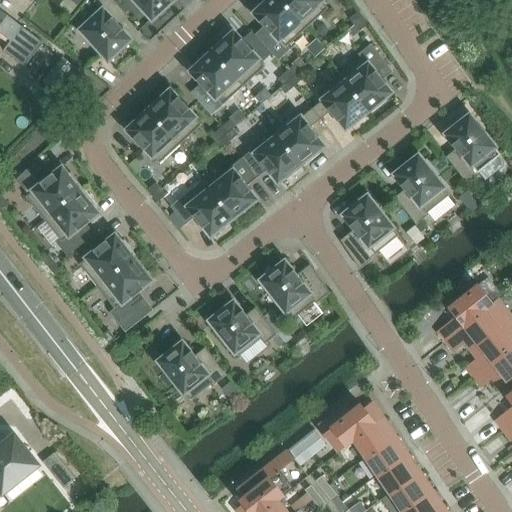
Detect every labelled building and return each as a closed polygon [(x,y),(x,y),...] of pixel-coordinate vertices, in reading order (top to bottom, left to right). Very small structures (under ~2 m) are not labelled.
[(124,30),(116,22),(125,13),(112,0),(97,0),(94,3),(102,12),(81,31),(89,38),(88,39),(101,53),(102,53),(109,61),(110,59),(110,60),(124,47),(124,46),(130,40),(122,32),(124,30)] [(133,0),(145,13),(146,12),(153,20),(154,19),(169,6),(168,6),(174,0),(133,0)] [(261,8),(255,14),(262,21),(260,23),(264,27),(255,35),(279,61),(290,51),(287,47),(307,29),(280,0),(269,0),(261,8)] [(280,0),(307,29),(328,9),(319,0),(280,0)] [(43,44),(7,16),(7,17),(0,11),(0,34),(11,42),(4,51),(4,52),(5,52),(25,67),(43,44)] [(354,26),(364,19),(360,12),(350,19),(354,26)] [(359,32),(369,26),(364,19),(354,26),(359,32)] [(265,67),(252,53),(253,51),(242,39),(241,41),(234,34),(228,39),(225,36),(211,49),(213,52),(212,53),(237,80),(243,87),(265,67)] [(387,84),(379,75),(388,68),(371,46),(359,55),(361,58),(341,75),(369,111),(372,114),(387,102),(384,99),(391,93),(385,86),(387,84)] [(237,80),(212,53),(198,66),(198,67),(192,72),(199,80),(197,81),(208,93),(210,92),(216,99),(237,80)] [(298,73),(302,70),(297,64),(288,71),(293,77),(298,73)] [(289,81),(293,77),(288,71),(279,79),(278,80),(283,86),(289,81)] [(294,87),(304,79),(298,73),(293,77),(289,81),(294,87)] [(369,111),(341,75),(318,93),(324,101),(312,110),(320,120),(330,112),(338,123),(340,121),(346,129),(353,124),(369,111)] [(285,95),(294,87),(289,81),(283,86),(280,89),(285,95)] [(202,125),(188,111),(190,110),(179,98),(177,99),(171,92),(165,97),(164,97),(149,111),(180,145),(202,125)] [(317,139),(319,138),(311,127),(320,120),(312,110),(301,119),(295,111),(273,128),(302,164),(304,167),(319,155),(317,152),(324,147),(317,139)] [(180,145),(149,111),(134,125),(135,125),(129,131),(135,138),(134,139),(145,151),(146,150),(159,164),(180,145)] [(501,155),(488,140),(489,139),(477,124),(476,124),(470,116),(469,117),(468,117),(453,129),(453,130),(447,135),(454,144),(452,146),(460,155),(450,162),(468,184),(480,175),(479,173),(501,155)] [(233,129),(236,126),(231,120),(222,128),(227,134),(233,129)] [(224,137),(227,134),(222,128),(213,136),(218,142),(224,137)] [(302,164),(273,128),(272,129),(275,133),(253,150),(262,162),(261,163),(271,176),(272,175),(278,182),(285,177),(302,164)] [(229,143),(238,135),(233,129),(227,134),(224,137),(229,143)] [(220,151),(229,143),(224,137),(218,142),(217,143),(215,144),(220,151)] [(450,196),(437,180),(438,180),(426,165),(425,165),(419,157),(418,158),(417,158),(402,170),(396,175),(403,185),(401,186),(408,195),(399,203),(417,225),(429,215),(428,213),(450,196)] [(231,168),(209,185),(234,218),(250,206),(250,205),(256,200),(250,192),(252,191),(242,178),(240,180),(231,168)] [(42,185),(27,197),(44,220),(52,214),(83,189),(71,173),(68,176),(62,169),(55,175),(53,173),(41,184),(42,185)] [(205,181),(172,207),(186,225),(194,218),(203,229),(205,228),(211,236),(218,231),(234,218),(209,185),(205,181)] [(153,197),(162,189),(157,183),(147,191),(153,197)] [(52,214),(44,220),(61,241),(57,245),(67,257),(90,238),(83,229),(92,222),(90,220),(98,214),(93,207),(96,205),(83,189),(52,214)] [(157,203),(167,196),(162,189),(153,197),(157,203)] [(9,205),(2,195),(0,196),(0,206),(3,210),(9,205)] [(351,210),(345,216),(352,225),(350,227),(357,236),(354,238),(344,246),(360,270),(373,261),(367,254),(396,233),(386,221),(387,220),(375,205),(374,205),(368,197),(366,198),(351,210)] [(95,253),(80,265),(98,287),(134,259),(133,258),(136,256),(124,241),(121,243),(116,236),(108,243),(107,241),(94,251),(95,253)] [(57,265),(49,256),(43,261),(50,270),(57,265)] [(134,259),(98,287),(115,309),(110,313),(126,333),(149,314),(136,297),(145,289),(144,288),(151,281),(146,275),(147,275),(134,259)] [(332,292),(314,270),(301,280),(294,271),(293,272),(285,263),(278,268),(276,265),(261,277),(263,280),(262,281),(268,289),(268,290),(280,305),(280,304),(293,320),(316,301),(318,303),(332,292)] [(64,274),(57,265),(50,270),(58,279),(64,274)] [(446,342),(499,301),(498,300),(493,304),(479,286),(450,309),(456,317),(438,332),(446,342)] [(471,351),(511,319),(511,317),(499,301),(446,342),(454,352),(465,343),(471,351)] [(278,335),(260,313),(250,320),(243,311),(241,312),(234,303),(227,308),(225,305),(210,317),(212,321),(211,322),(217,330),(214,332),(226,347),(229,345),(239,357),(261,339),(265,345),(278,335)] [(474,378),(511,348),(511,319),(471,351),(477,359),(466,368),(474,378)] [(116,340),(109,331),(103,336),(110,345),(116,340)] [(226,376),(209,353),(199,361),(192,352),(190,353),(183,344),(176,349),(161,361),(160,362),(166,370),(178,386),(178,385),(190,401),(213,384),(214,385),(226,376)] [(500,388),(511,378),(511,348),(474,378),(482,388),(493,379),(500,388)] [(504,431),(511,424),(511,393),(508,397),(511,402),(511,407),(496,421),(504,431)] [(354,441),(385,420),(383,417),(372,403),(364,409),(361,405),(353,412),(347,404),(319,426),(339,452),(354,441)] [(366,458),(397,438),(385,420),(354,441),(366,458)] [(39,466),(15,435),(0,447),(0,490),(3,494),(39,466)] [(378,476),(409,455),(397,438),(366,458),(378,476)] [(244,504),(236,510),(237,511),(263,511),(294,488),(280,471),(287,466),(295,460),(288,451),(280,457),(273,463),(238,491),(244,499),(241,501),(244,504)] [(75,481),(54,454),(43,463),(64,489),(75,481)] [(390,494),(421,473),(409,455),(378,476),(390,494)] [(403,511),(433,491),(421,473),(390,494),(403,511)] [(330,486),(322,477),(316,482),(323,491),(330,486)] [(319,495),(311,486),(305,491),(313,500),(319,495)] [(337,495),(330,486),(323,491),(331,500),(337,495)] [(294,488),(263,511),(287,511),(279,500),(294,489),(294,488)] [(440,511),(445,509),(433,491),(403,511),(402,511),(440,511)] [(326,505),(319,495),(313,500),(320,510),(326,505)]
